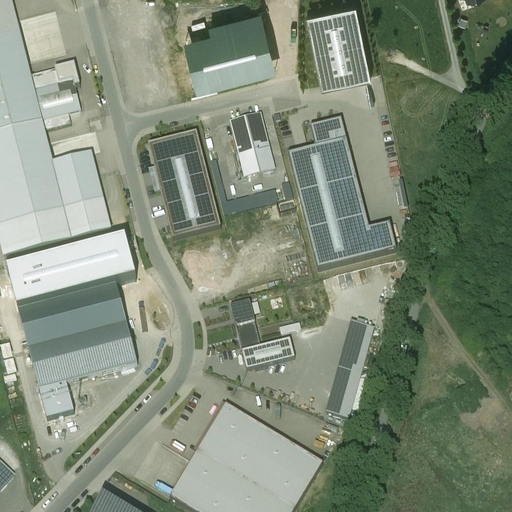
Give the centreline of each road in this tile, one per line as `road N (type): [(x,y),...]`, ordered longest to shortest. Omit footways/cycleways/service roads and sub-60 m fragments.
road 1 (unclassified): [(358,511),(438,227),(488,109)]
road 2 (unclassified): [(121,130),(153,249),(182,308),(189,360)]
road 3 (unclassified): [(56,511),(175,387),(189,360)]
road 4 (unclassified): [(121,130),(284,88)]
road 5 (unclassified): [(88,0),(121,130)]
road 6 (unclassified): [(488,109),(456,85),(440,0)]
